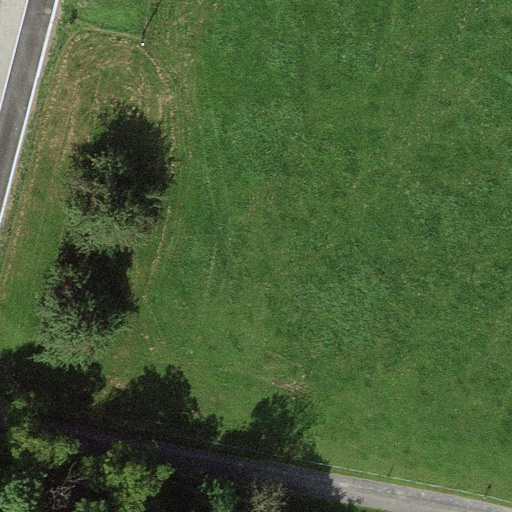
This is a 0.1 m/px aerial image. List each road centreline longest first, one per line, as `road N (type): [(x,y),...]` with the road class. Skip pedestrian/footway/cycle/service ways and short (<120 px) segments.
road 1 (track): [(0,424),(466,511)]
road 2 (track): [(0,177),(45,0)]
